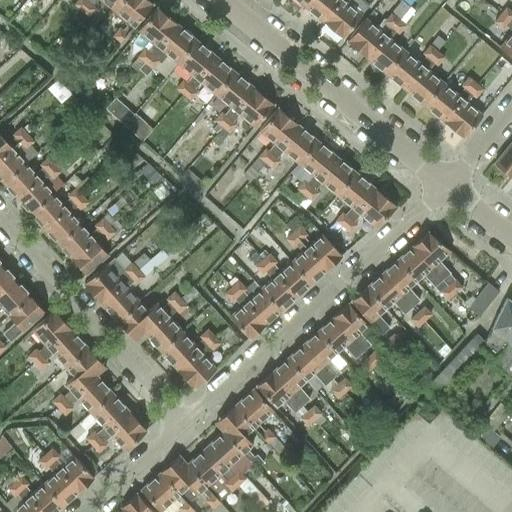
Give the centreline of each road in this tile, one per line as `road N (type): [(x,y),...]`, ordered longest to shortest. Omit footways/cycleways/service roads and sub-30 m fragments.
road 1 (residential): [(448,187),(181,426)]
road 2 (residential): [(448,187),(218,0)]
road 3 (residential): [(181,426),(0,222)]
road 4 (residential): [(181,426),(85,511)]
